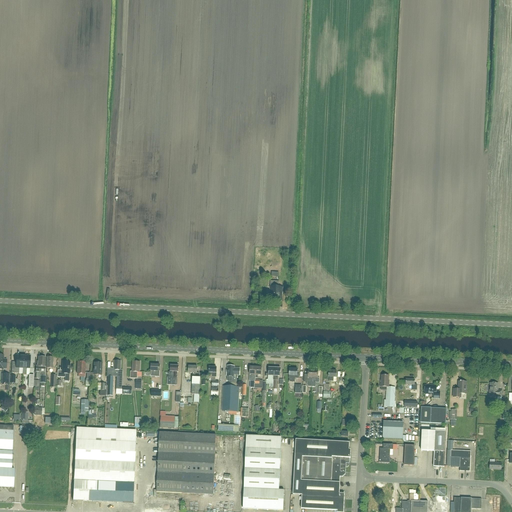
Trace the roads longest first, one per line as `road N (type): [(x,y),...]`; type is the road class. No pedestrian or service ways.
road 1 (unclassified): [(511,325),(0,301)]
road 2 (tertiary): [(366,357),(0,340)]
road 3 (unclassified): [(511,503),(485,483),(359,478)]
road 4 (tertiary): [(511,364),(366,357)]
road 5 (unclassified): [(359,478),(366,357)]
